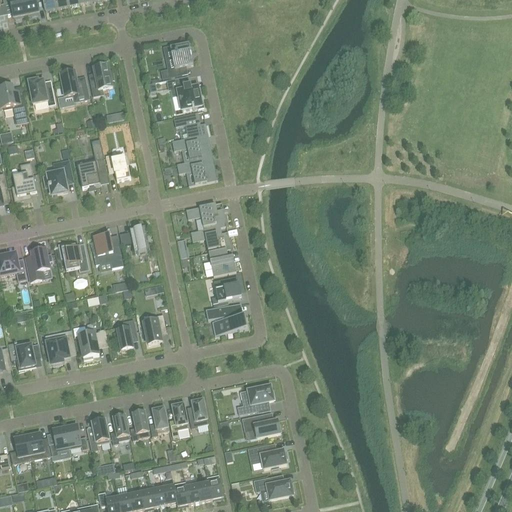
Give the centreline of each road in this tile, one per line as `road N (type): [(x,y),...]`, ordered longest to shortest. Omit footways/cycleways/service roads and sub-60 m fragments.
road 1 (residential): [(232,191),(199,36),(124,46)]
road 2 (residential): [(194,387),(283,373),(313,508)]
road 3 (residential): [(188,355),(257,341),(261,333),(232,191)]
road 4 (residential): [(0,427),(194,387)]
road 5 (residential): [(0,397),(188,355)]
road 6 (residential): [(124,46),(157,206)]
road 7 (residential): [(0,240),(157,206)]
road 8 (residential): [(157,206),(188,355)]
road 9 (residential): [(0,72),(124,46)]
road 10 (residential): [(0,43),(119,18)]
